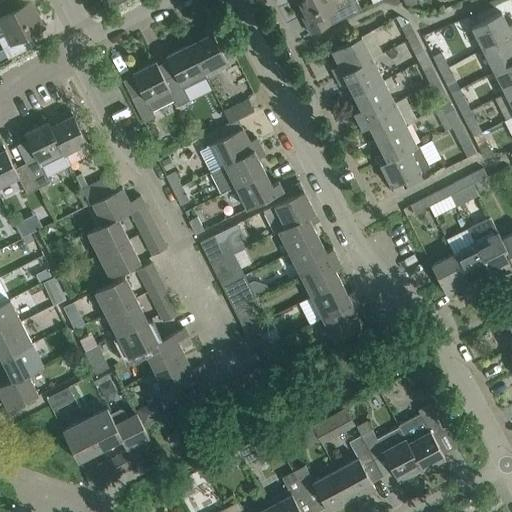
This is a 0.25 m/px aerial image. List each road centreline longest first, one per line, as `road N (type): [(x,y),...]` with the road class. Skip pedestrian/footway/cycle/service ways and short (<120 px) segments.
road 1 (residential): [(503,464),(408,281),(358,250),(231,0)]
road 2 (residential): [(230,357),(184,266),(183,237),(149,170),(125,148),(71,47)]
